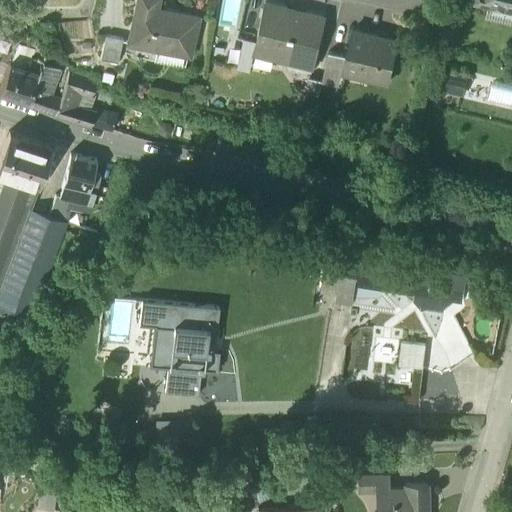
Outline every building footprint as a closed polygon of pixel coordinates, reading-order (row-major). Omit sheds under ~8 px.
[(198,16),(155,6),(156,0),(135,0),(127,40),(189,54),(198,16)] [(323,18),(264,4),(254,47),(294,56),(292,62),(312,66),(323,18)] [(66,18),(67,36),(89,36),(89,18),(66,18)] [(398,40),(352,29),(346,55),(343,68),(344,69),(369,74),(368,77),(389,82),(398,40)] [(122,35),(105,31),(99,55),(116,59),(122,35)] [(346,55),(329,51),(322,80),(322,81),(341,85),(344,69),(343,68),(346,55)] [(28,70),(10,64),(0,89),(0,94),(27,104),(43,63),(32,59),(28,70)] [(59,69),(43,63),(27,104),(55,115),(61,99),(60,98),(50,95),(59,69)] [(96,80),(68,70),(60,98),(61,99),(55,115),(111,135),(116,118),(95,109),(95,111),(89,109),(76,106),(80,93),(91,97),(96,80)] [(322,80),(309,77),(303,100),(317,103),(322,81),(322,80)] [(257,167),(262,144),(224,135),(219,158),(257,167)] [(52,152),(9,136),(0,161),(0,174),(38,189),(52,152)] [(97,165),(70,158),(59,200),(69,202),(69,203),(92,209),(95,197),(96,198),(101,181),(93,179),(97,165)] [(38,189),(0,174),(0,292),(30,212),(38,189)] [(59,200),(56,199),(48,219),(61,223),(69,203),(69,202),(59,200)] [(48,219),(30,212),(0,292),(0,309),(30,319),(65,225),(48,219)] [(343,253),(327,251),(321,290),(336,292),(343,253)] [(416,265),(343,253),(336,292),(336,296),(353,298),(355,282),(412,291),(416,265)] [(466,273),(416,265),(412,291),(415,291),(414,298),(421,307),(427,306),(443,309),(445,296),(462,299),(466,273)] [(217,303),(139,294),(137,317),(154,319),(150,358),(166,360),(200,364),(214,366),(217,347),(211,346),(217,303)] [(426,344),(403,341),(402,353),(425,355),(426,344)] [(425,355),(402,353),(400,365),(423,367),(425,355)] [(200,364),(166,360),(163,387),(197,391),(200,364)] [(386,472),(358,472),(358,488),(376,488),(376,486),(386,486),(386,472)] [(57,485),(41,482),(37,508),(53,510),(57,485)] [(386,486),(376,486),(376,488),(376,511),(426,511),(426,482),(404,482),(404,486),(386,486)]
